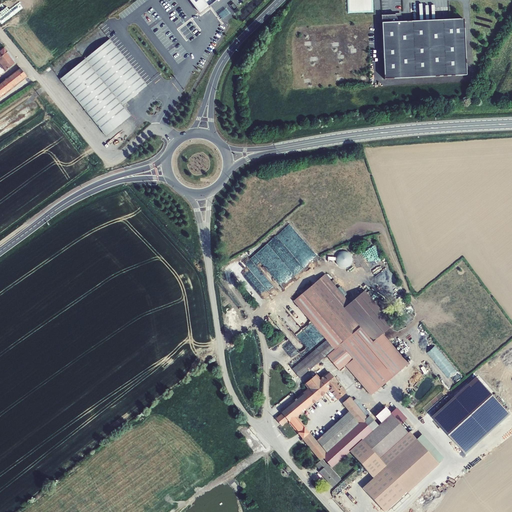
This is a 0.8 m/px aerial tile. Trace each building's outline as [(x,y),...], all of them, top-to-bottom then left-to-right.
[(188,0),(199,14),(216,0),(188,0)] [(349,12),(374,12),(373,0),(354,0),(355,5),(349,5),(349,12)] [(396,15),(381,15),(384,79),(466,75),(463,19),(396,22),(396,15)] [(123,105),(147,85),(110,39),(60,80),(85,110),(106,136),(131,115),(123,105)] [(0,97),(27,77),(21,69),(0,84),(0,64),(5,72),(17,63),(4,47),(0,50),(0,97)] [(351,267),(351,252),(339,252),(339,266),(351,267)] [(245,265),(235,271),(241,281),(246,278),(244,276),(248,274),(247,271),(250,270),(246,264),(251,261),(247,255),(241,258),(245,265)] [(408,365),(383,335),(394,324),(365,291),(350,304),(325,274),(294,301),(327,340),(334,350),(327,356),(339,371),(345,366),(371,396),(408,365)] [(293,344),(303,356),(317,344),(304,329),(297,335),(279,314),(273,319),(291,339),(282,347),(284,350),(287,347),(288,348),(293,344)] [(334,350),(327,340),(292,369),(300,378),(327,356),(334,350)] [(298,432),(305,426),(297,417),(312,404),(313,404),(314,403),(313,403),(315,401),(316,402),(322,396),(322,395),(326,392),(329,389),(335,397),(338,400),(346,392),(329,370),(320,378),(317,373),(304,384),(307,388),(303,391),(303,392),(280,411),(282,413),(276,417),(282,425),(288,420),(289,422),(288,422),(298,434),(298,433),(298,432)] [(432,418),(466,455),(510,414),(476,377),(432,418)] [(329,389),(326,392),(331,398),(333,398),(335,397),(329,389)] [(309,432),(302,438),(320,460),(321,460),(322,459),(324,458),(328,463),(331,466),(332,467),(350,451),(349,450),(362,439),(363,439),(379,425),(370,415),(367,417),(353,400),(353,399),(351,397),(350,396),(342,403),(349,411),(359,422),(326,452),(316,440),(310,432),(309,432)] [(356,398),(353,400),(367,417),(370,415),(356,398)] [(359,422),(349,411),(316,440),(326,452),(359,422)] [(410,431),(408,433),(391,413),(379,425),(363,439),(362,439),(349,450),(350,451),(373,478),(362,488),(384,511),(407,491),(408,492),(439,463),(439,462),(417,438),(410,431)] [(298,433),(302,438),(309,432),(305,426),(298,432),(298,433)] [(422,433),(417,438),(439,462),(444,457),(422,433)] [(321,460),(315,465),(320,470),(319,472),(333,487),(341,479),(330,467),(331,466),(328,463),(327,464),(322,459),(321,460)] [(346,496),(350,493),(346,488),(335,496),(341,504),(348,499),(346,496)]
